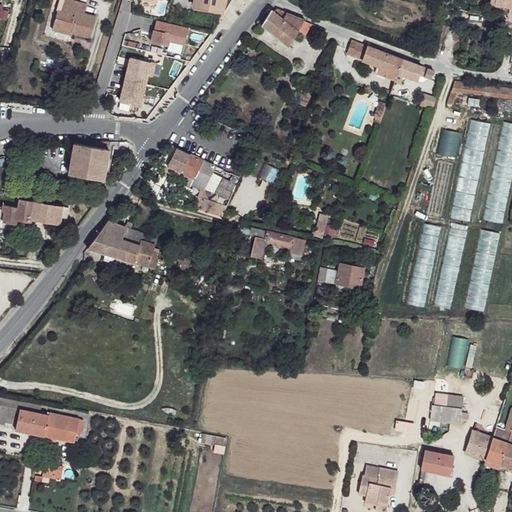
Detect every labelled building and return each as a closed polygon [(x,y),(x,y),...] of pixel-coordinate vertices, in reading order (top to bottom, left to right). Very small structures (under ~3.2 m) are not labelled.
[(224,0),(193,0),(192,7),(223,11),(224,0)] [(57,12),(65,14),(66,6),(59,4),(57,12)] [(0,18),(7,19),(9,7),(0,5),(0,18)] [(92,20),(84,18),(85,11),(66,6),(65,14),(57,12),(53,31),(72,37),(73,33),(88,36),(92,20)] [(274,10),(270,8),(258,23),(289,46),(305,21),(276,7),(274,10)] [(189,29),(157,20),(152,41),(168,46),(169,41),(185,45),(189,29)] [(404,61),(366,47),(361,59),(381,67),(399,74),(404,61)] [(156,61),(131,56),(126,77),(147,82),(151,66),(155,67),(156,61)] [(422,68),(404,61),(399,74),(417,81),(422,68)] [(399,74),(381,67),(378,75),(396,82),(399,74)] [(147,82),(126,77),(121,99),(142,104),(147,82)] [(511,87),(454,79),(446,103),(455,105),(460,90),(511,96),(511,87)] [(436,98),(424,95),(421,104),(433,108),(436,98)] [(388,103),(381,100),(375,116),(381,119),(388,103)] [(470,222),(488,123),(469,120),(450,219),(470,222)] [(511,124),(500,123),(485,221),(503,224),(511,163),(511,124)] [(82,147),(74,146),(71,159),(67,158),(64,167),(68,168),(67,175),(102,182),(109,153),(82,147)] [(202,163),(177,151),(169,169),(176,172),(194,181),(202,163)] [(214,169),(202,163),(194,181),(191,188),(203,193),(214,169)] [(194,181),(176,172),(172,182),(190,190),(191,188),(194,181)] [(213,201),(201,196),(198,208),(210,212),(213,201)] [(62,209),(18,200),(17,208),(15,221),(27,224),(28,221),(58,225),(62,209)] [(1,208),(0,208),(0,222),(15,225),(15,221),(17,208),(2,206),(1,208)] [(324,236),(326,213),(317,212),(314,235),(324,236)] [(157,239),(109,223),(91,250),(149,268),(152,258),(156,247),(157,239)] [(304,242),(252,228),(251,235),(256,236),(264,239),(266,242),(291,249),(291,254),(301,256),(304,242)] [(264,239),(256,236),(251,259),(262,262),(266,242),(264,239)] [(190,259),(156,247),(152,258),(172,264),(173,266),(187,269),(190,259)] [(364,268),(341,262),(337,271),(336,285),(360,290),(364,268)] [(337,271),(323,266),(318,281),(336,285),(337,271)] [(463,406),(433,402),(430,419),(459,424),(463,406)] [(51,415),(23,410),(20,431),(48,436),(51,415)] [(82,418),(52,412),(51,415),(48,436),(79,440),(82,418)] [(497,426),(492,438),(508,443),(511,431),(497,426)] [(492,438),(473,431),(466,453),(485,460),(492,438)] [(508,443),(492,438),(485,460),(502,466),(508,443)] [(511,444),(508,443),(502,466),(511,469),(511,444)] [(451,456),(425,451),(421,470),(448,474),(451,456)] [(69,467),(51,463),(49,476),(67,479),(69,467)] [(382,467),(368,465),(364,477),(379,479),(382,467)] [(398,472),(382,467),(379,479),(364,477),(363,476),(360,492),(365,495),(365,502),(378,504),(379,502),(387,503),(388,493),(389,488),(396,490),(398,472)] [(387,503),(379,502),(378,509),(386,511),(387,503)]
